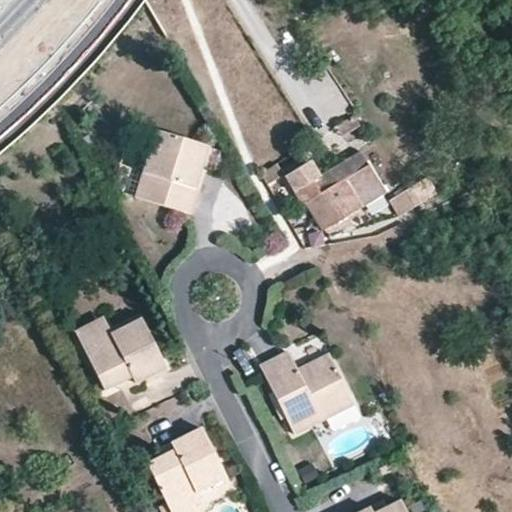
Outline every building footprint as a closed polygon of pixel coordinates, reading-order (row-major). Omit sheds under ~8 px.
[(337,128),(342,136),(360,126),(354,117),(337,128)] [(204,143),(158,127),(134,193),(188,213),(196,189),(190,186),(196,168),(204,143)] [(385,194),(360,153),(320,177),(294,193),(302,207),(308,204),(325,234),(354,227),(347,217),(385,194)] [(277,165),(262,174),(268,185),(283,175),(277,165)] [(287,181),(294,193),(320,177),(313,166),(287,181)] [(190,186),(196,189),(203,170),(196,168),(190,186)] [(430,175),(406,190),(417,206),(441,191),(430,175)] [(403,214),(417,206),(406,190),(393,198),(403,214)] [(76,336),(81,346),(110,331),(105,322),(76,336)] [(119,384),(132,378),(136,386),(166,370),(142,322),(113,337),(110,331),(81,346),(104,392),(119,384)] [(350,400),(328,356),(297,372),(289,355),(261,369),(294,436),(327,419),(324,413),(350,400)] [(136,386),(132,378),(119,384),(123,392),(136,386)] [(353,406),(350,400),(324,413),(327,419),(353,406)] [(163,462),(147,470),(168,511),(182,511),(200,503),(196,497),(226,482),(201,434),(171,449),(174,457),(163,462)] [(159,455),(163,462),(174,457),(171,449),(159,455)] [(355,511),(407,511),(400,499),(384,506),(373,511),(370,504),(355,511)] [(370,504),(373,511),(384,506),(381,499),(370,504)] [(204,511),(200,503),(182,511),(204,511)]
